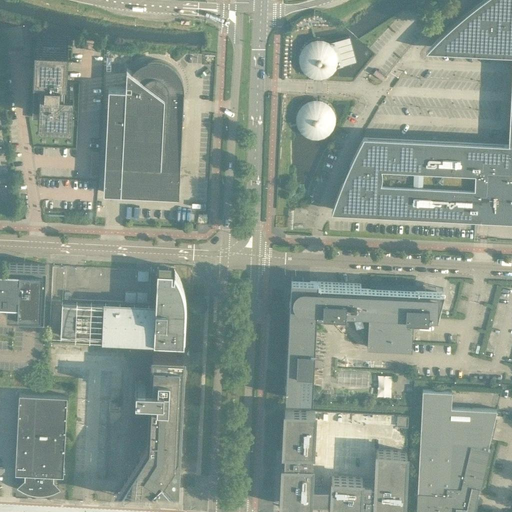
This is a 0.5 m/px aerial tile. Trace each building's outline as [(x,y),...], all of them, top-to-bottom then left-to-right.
[(435,39),(425,49),(511,53),(511,57),(508,142),(364,134),(356,149),(348,166),(346,165),(342,176),(343,177),(339,189),(331,210),(474,217),(511,218),(511,0),(479,0),(473,5),(462,13),(453,22),(440,34),(435,39)] [(316,16),(306,16),(307,25),(316,25),(316,16)] [(5,27),(0,27),(0,48),(23,46),(22,35),(21,25),(6,27),(5,27)] [(66,71),(66,61),(68,37),(34,36),(33,69),(34,69),(34,80),(34,82),(39,83),(38,113),(71,114),(73,81),(59,80),(60,70),(66,71)] [(300,54),(300,60),(301,66),(304,71),(309,74),(314,76),(315,76),(317,76),(319,77),(322,76),(326,75),(331,72),(334,67),(335,67),(347,64),(356,61),(353,50),(349,36),(341,38),(339,39),(329,42),(328,42),(322,40),(316,39),(311,41),(306,44),(302,49),(300,54)] [(183,95),(183,90),(183,88),(183,85),(183,83),(183,81),(182,79),(181,77),(180,75),(179,73),(178,72),(177,70),(176,68),(174,67),(173,65),(171,64),(169,63),(167,62),(165,61),(163,60),(161,60),(159,59),(157,59),(155,59),(153,59),(151,59),(149,60),(146,60),(144,61),(143,62),(141,63),(139,64),(137,65),(135,66),(134,68),(132,69),(131,71),(126,67),(125,87),(108,86),(103,192),(178,195),(183,95)] [(308,101),(304,103),(303,104),(299,109),(297,114),(297,120),(298,126),(301,130),(306,134),(311,136),(317,137),(323,135),(328,132),(331,127),(334,122),(334,116),(332,110),(329,105),(328,104),(325,102),(319,100),(313,99),(311,100),(308,101)] [(8,270),(0,269),(0,296),(6,296),(6,315),(35,316),(44,317),(44,301),(46,264),(8,263),(8,270)] [(185,299),(185,296),(184,293),(184,291),(183,288),(182,285),(181,282),(180,279),(179,276),(177,274),(176,271),(174,269),(174,271),(173,271),(157,270),(155,306),(62,302),(62,301),(60,335),(61,335),(61,333),(153,338),(153,339),(184,340),(185,307),(185,305),(185,302),(185,299)] [(415,286),(415,282),(370,280),(370,284),(317,281),(317,278),(291,276),(285,397),(312,398),(316,315),(323,308),(368,311),(367,347),(411,349),(413,313),(437,314),(443,287),(415,286)] [(148,300),(149,291),(126,290),(126,299),(148,300)] [(165,477),(163,475),(178,452),(183,354),(153,352),(151,381),(135,380),(135,393),(151,394),(148,442),(113,496),(149,498),(156,486),(167,498),(176,490),(168,481),(169,480),(169,479),(169,478),(168,478),(168,477),(167,477),(166,477),(165,477)] [(416,511),(438,511),(474,511),(479,494),(477,494),(479,485),(481,486),(490,448),(488,447),(496,409),(451,406),(452,390),(422,389),(416,511)] [(58,488),(60,486),(53,479),(54,474),(63,475),(67,395),(19,393),(15,472),(24,473),(24,478),(16,484),(18,486),(21,487),(23,488),(25,489),(27,490),(30,491),(32,491),(34,492),(37,492),(39,492),(42,492),(44,492),(46,492),(49,491),(51,491),(54,490),(56,489),(58,488)] [(408,415),(315,411),(284,409),(280,504),(310,506),(310,498),(320,498),(320,506),(360,508),(361,506),(373,507),(373,509),(404,510),(406,451),(408,415)] [(157,509),(171,509),(171,499),(157,500),(157,509)]
